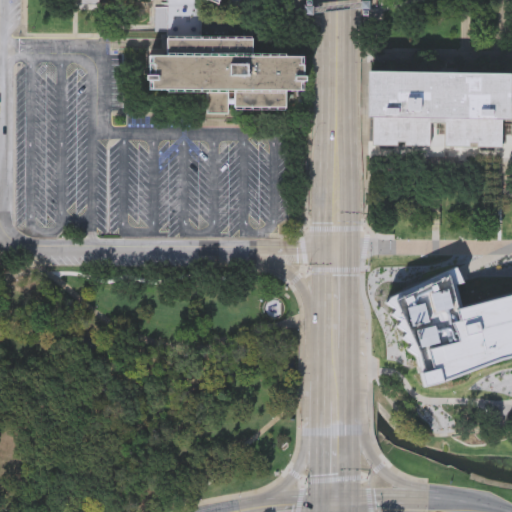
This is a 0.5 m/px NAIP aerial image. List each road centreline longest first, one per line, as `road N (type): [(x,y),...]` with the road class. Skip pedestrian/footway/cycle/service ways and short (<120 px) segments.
road 1 (primary): [(334,249),(334,0)]
road 2 (residential): [(245,248),(29,248),(3,230)]
road 3 (tertiary): [(462,511),(362,501),(233,511)]
road 4 (residential): [(511,250),(334,249)]
road 5 (primary): [(245,248),(295,278),(334,338)]
